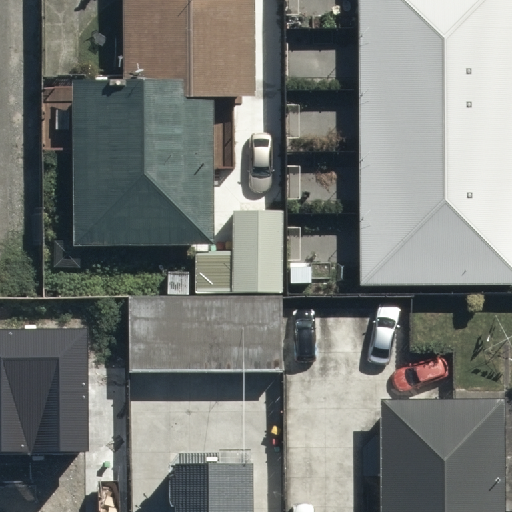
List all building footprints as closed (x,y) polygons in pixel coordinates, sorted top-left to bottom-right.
[(251,0),(130,0),(131,87),(252,87),(251,0)] [(511,0),(360,0),(362,286),(511,285),(511,0)] [(111,84),(74,85),(76,251),(215,249),(214,104),(190,104),(190,89),(111,90),(111,84)] [(129,301),(129,375),(282,375),(282,301),(129,301)] [(0,329),(0,451),(88,452),(87,329),(0,329)] [(379,409),(378,511),(510,511),(510,408),(379,409)] [(254,511),(255,469),(174,469),(174,511),(254,511)]
